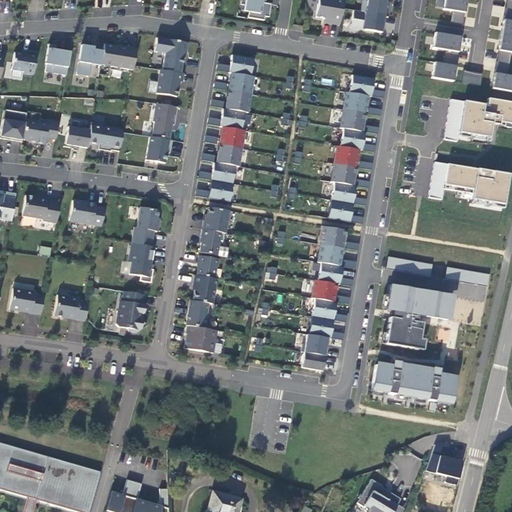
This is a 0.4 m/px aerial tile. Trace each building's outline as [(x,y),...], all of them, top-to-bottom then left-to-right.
[(174,10),(176,0),(175,0),(166,0),(165,7),(174,10)] [(239,0),(239,4),(244,5),(248,6),(248,12),(247,18),(263,20),(264,16),(268,17),(270,4),(261,2),(261,0),(239,0)] [(343,0),(318,0),(315,16),(325,18),(324,23),(339,25),(343,0)] [(385,0),(367,0),(367,1),(362,0),(360,11),(383,15),(385,15),(387,6),(385,6),(385,0)] [(467,11),(468,0),(436,0),(435,8),(467,11)] [(511,0),(507,0),(499,49),(511,51),(511,0)] [(492,5),(491,16),(503,17),(504,6),(492,5)] [(383,15),(360,11),(353,10),(350,27),(380,33),(383,15)] [(463,24),(465,12),(453,10),(451,22),(463,24)] [(459,52),(463,36),(436,30),(432,46),(459,52)] [(184,59),(187,43),(156,38),(154,51),(164,54),(162,70),(179,73),(182,73),(184,59)] [(132,70),(136,49),(117,45),(117,46),(104,44),(103,50),(100,65),(132,70)] [(66,75),(70,53),(60,51),(60,54),(54,53),(55,46),(48,45),(44,64),(46,64),(44,72),(66,75)] [(100,65),(103,50),(94,49),(94,50),(87,49),(88,46),(80,45),(75,75),(87,77),(89,64),(100,66),(100,65)] [(33,75),(37,52),(28,51),(27,55),(13,53),(10,70),(23,72),(23,74),(33,75)] [(498,51),(496,69),(508,71),(510,52),(498,51)] [(249,112),(257,57),(232,54),(224,108),(249,112)] [(483,68),(493,70),(495,58),(485,57),(483,68)] [(431,79),(457,82),(459,65),(433,62),(431,79)] [(185,74),(196,74),(196,65),(185,65),(185,74)] [(162,70),(159,70),(155,93),(176,97),(179,73),(162,70)] [(373,79),(351,75),(348,92),(368,96),(370,96),(373,79)] [(293,88),(294,77),(287,76),(286,87),(293,88)] [(310,91),(311,80),(304,79),(303,90),(310,91)] [(365,114),(368,96),(348,92),(344,92),(341,110),(365,114)] [(487,106),(450,100),(444,140),(457,142),(458,139),(487,144),(491,124),(511,127),(511,103),(488,99),(487,106)] [(177,107),(155,104),(152,122),(153,122),(151,137),(168,140),(171,125),(173,126),(177,107)] [(362,132),(365,114),(341,110),(338,128),(341,128),(362,132)] [(26,114),(4,111),(0,134),(0,139),(21,143),(21,141),(25,120),(26,114)] [(291,124),(292,113),(282,113),(281,124),(291,124)] [(234,201),(244,120),(221,117),(211,198),(234,201)] [(39,122),(25,120),(21,141),(44,145),(45,136),(55,138),(58,123),(39,120),(39,122)] [(79,122),(71,121),(70,128),(67,128),(64,147),(77,149),(78,147),(86,149),(87,143),(89,131),(78,129),(79,122)] [(103,125),(90,123),(89,131),(87,143),(99,145),(98,150),(110,152),(110,150),(119,152),(122,131),(103,128),(103,125)] [(364,132),(362,132),(341,128),(338,146),(359,149),(361,150),(364,132)] [(169,149),(171,140),(168,140),(151,137),(149,137),(145,160),(165,163),(167,148),(169,149)] [(356,167),(359,149),(338,146),(335,145),(332,164),(356,167)] [(284,161),(285,149),(277,149),(276,160),(284,161)] [(294,151),(292,162),(299,163),(301,153),(294,151)] [(507,175),(433,163),(427,198),(441,200),(443,189),(456,191),(455,198),(470,200),(470,206),(502,212),(507,175)] [(353,186),(356,167),(332,164),(329,182),(333,182),(353,186)] [(355,186),(353,186),(333,182),(330,200),(352,204),(355,186)] [(276,197),(279,185),(272,184),(270,196),(276,197)] [(287,197),(294,199),(297,189),(290,187),(287,197)] [(196,189),(195,196),(208,197),(209,190),(196,189)] [(0,218),(10,220),(15,193),(2,191),(2,194),(0,193),(0,218)] [(25,195),(21,216),(42,220),(42,221),(51,223),(54,201),(46,199),(46,198),(37,196),(37,197),(25,195)] [(94,204),(72,200),(69,220),(101,226),(104,209),(94,207),(94,204)] [(349,222),(352,204),(330,200),(327,218),(349,222)] [(133,228),(132,236),(151,240),(153,231),(157,232),(158,223),(155,223),(157,210),(139,207),(136,228),(133,228)] [(228,211),(208,208),(205,221),(203,221),(201,230),(223,234),(225,234),(228,211)] [(322,226),(319,244),(343,248),(346,230),(322,226)] [(199,253),(216,256),(218,241),(222,242),(223,234),(201,230),(200,238),(201,238),(199,253)] [(277,231),(276,243),(284,243),(285,232),(277,231)] [(151,240),(132,236),(130,244),(150,247),(151,240)] [(150,247),(130,244),(127,262),(130,265),(128,274),(139,276),(139,281),(150,283),(152,270),(149,269),(153,247),(150,247)] [(343,248),(319,244),(316,262),(320,263),(340,266),(343,248)] [(39,246),(38,254),(50,255),(51,247),(39,246)] [(218,260),(198,256),(197,264),(198,264),(196,276),(213,279),(215,267),(217,268),(218,260)] [(320,263),(317,281),(337,284),(339,285),(342,266),(340,266),(320,263)] [(192,285),(194,285),(192,301),(207,304),(211,304),(216,279),(213,279),(196,276),(194,276),(192,285)] [(314,299),(334,302),(337,284),(317,281),(313,280),(310,298),(314,299)] [(451,295),(389,285),(384,310),(447,320),(451,295)] [(33,292),(12,289),(8,309),(40,315),(43,297),(33,295),(33,292)] [(143,295),(123,292),(122,301),(119,301),(115,324),(117,327),(126,328),(128,332),(135,333),(145,325),(140,318),(141,314),(142,314),(144,305),(141,305),(143,295)] [(78,299),(56,295),(53,316),(84,321),(87,304),(78,302),(78,299)] [(314,299),(311,317),(333,320),(336,302),(334,302),(314,299)] [(192,301),(189,301),(185,326),(203,329),(207,304),(192,301)] [(267,316),(270,303),(261,301),(259,314),(267,316)] [(333,320),(311,317),(308,335),(330,338),(333,320)] [(421,333),(423,322),(389,317),(385,344),(418,349),(420,333),(421,333)] [(203,329),(185,326),(184,334),(186,335),(183,349),(212,354),(216,331),(203,329)] [(324,356),(303,352),(301,368),(322,371),(324,356)] [(390,367),(375,365),(372,391),(450,404),(454,378),(438,376),(436,385),(428,384),(431,370),(400,365),(397,379),(389,377),(390,367)] [(76,511),(88,511),(101,472),(0,441),(0,488),(26,496),(21,511),(31,511),(36,499),(76,511)] [(437,456),(430,453),(425,467),(432,469),(437,456)] [(390,511),(396,503),(399,498),(390,492),(386,499),(382,496),(386,489),(381,486),(381,485),(370,478),(360,494),(359,493),(356,497),(358,497),(355,502),(362,506),(363,504),(368,507),(365,511),(390,511)] [(109,511),(166,511),(166,489),(159,489),(159,506),(136,499),(141,484),(126,480),(121,495),(109,491),(104,510),(109,511)] [(236,511),(239,499),(210,492),(204,511),(236,511)] [(399,511),(403,507),(396,503),(390,511),(399,511)]
